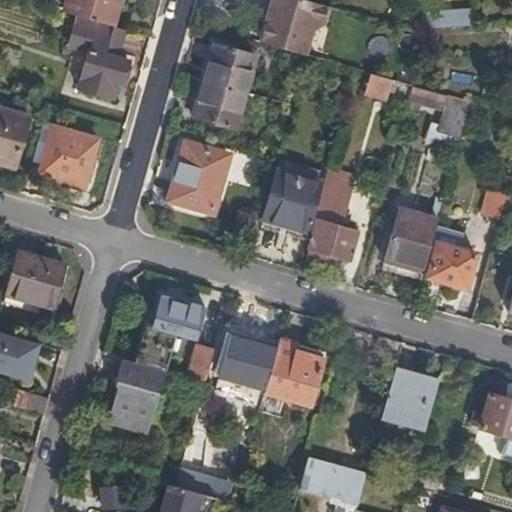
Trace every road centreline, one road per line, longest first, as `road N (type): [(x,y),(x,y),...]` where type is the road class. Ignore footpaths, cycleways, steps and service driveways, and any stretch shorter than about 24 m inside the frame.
road 1 (residential): [(511,351),(113,240)]
road 2 (residential): [(113,240),(37,511)]
road 3 (residential): [(183,0),(113,240)]
